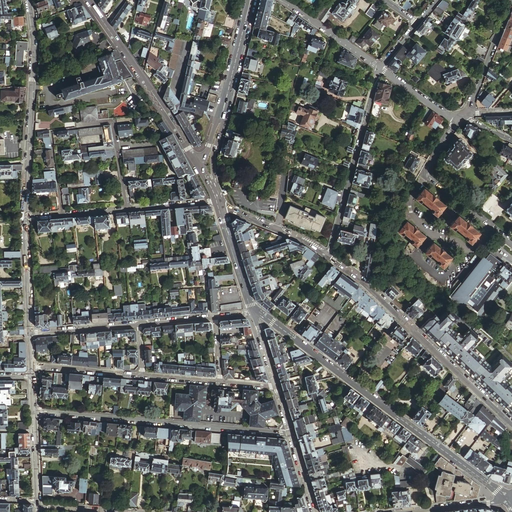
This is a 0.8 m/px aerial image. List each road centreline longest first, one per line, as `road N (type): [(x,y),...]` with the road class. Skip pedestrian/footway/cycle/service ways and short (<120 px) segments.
road 1 (tertiary): [(250,305),(503,495)]
road 2 (residential): [(33,410),(291,433)]
road 3 (residential): [(511,424),(326,256)]
road 4 (tertiary): [(25,216),(28,0)]
road 5 (residential): [(378,67),(326,256)]
road 6 (tertiary): [(87,0),(196,161)]
road 7 (unclassified): [(511,244),(426,171),(460,116)]
road 8 (unclassified): [(511,0),(460,116)]
